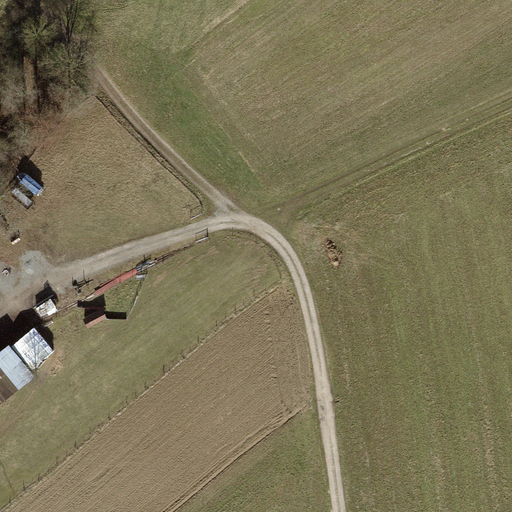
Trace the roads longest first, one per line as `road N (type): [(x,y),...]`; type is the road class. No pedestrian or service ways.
road 1 (track): [(346,511),(310,264),(273,230),(235,216),(31,307),(0,334)]
road 2 (track): [(235,216),(70,39),(22,0)]
road 3 (track): [(511,108),(273,230)]
